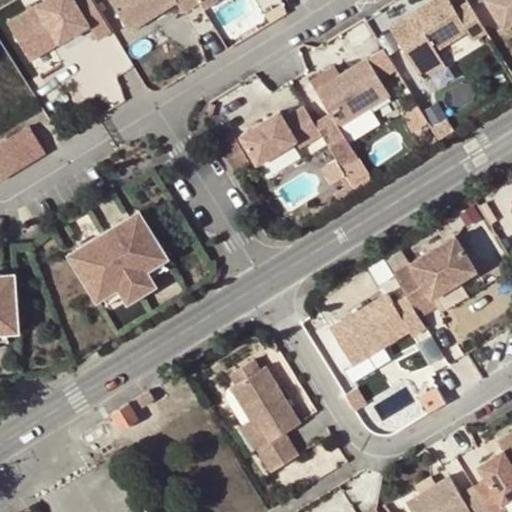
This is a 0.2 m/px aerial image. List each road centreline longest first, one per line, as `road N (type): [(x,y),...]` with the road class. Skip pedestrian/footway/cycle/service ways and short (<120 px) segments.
road 1 (residential): [(265,280),(342,419),(376,447),(405,439),(511,376)]
road 2 (tertiary): [(511,133),(265,280)]
road 3 (tertiary): [(265,280),(29,421)]
road 4 (residential): [(155,110),(339,0)]
road 5 (residential): [(155,110),(265,280)]
road 6 (residential): [(0,193),(155,110)]
